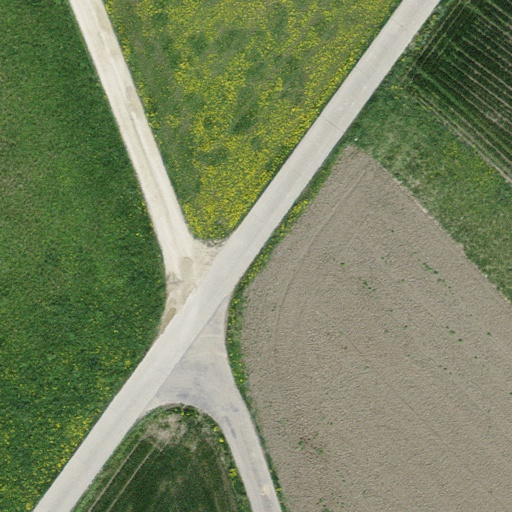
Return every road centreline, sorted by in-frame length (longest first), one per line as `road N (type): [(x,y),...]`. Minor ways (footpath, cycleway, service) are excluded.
road 1 (unclassified): [(40,511),(410,0)]
road 2 (track): [(258,511),(84,0)]
